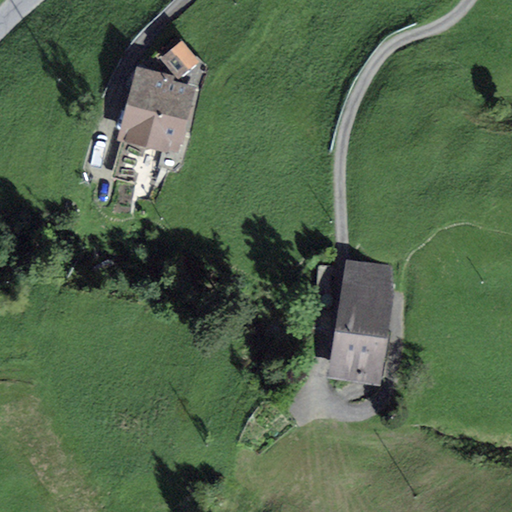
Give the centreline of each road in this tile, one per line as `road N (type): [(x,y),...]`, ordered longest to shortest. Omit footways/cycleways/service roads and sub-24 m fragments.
road 1 (track): [(353,413),(330,410),(317,392),(344,259),(342,126),(369,70),(396,40),(437,29),(469,0)]
road 2 (track): [(175,0),(133,49),(100,166)]
